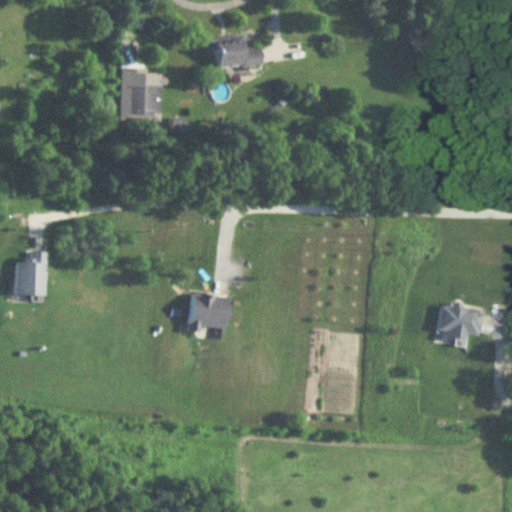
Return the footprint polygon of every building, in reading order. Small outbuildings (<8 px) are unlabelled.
[(207,41),(211,71),(262,64),(260,48),(245,50),(243,36),(207,41)] [(159,87),(128,86),(128,117),(159,117),(159,87)] [(44,298),(45,254),(26,254),(26,264),(12,264),(12,297),(44,298)] [(188,295),(185,334),(199,335),(200,328),(226,331),(229,299),(188,295)] [(481,310),(439,308),(437,338),(479,340),(481,310)]
